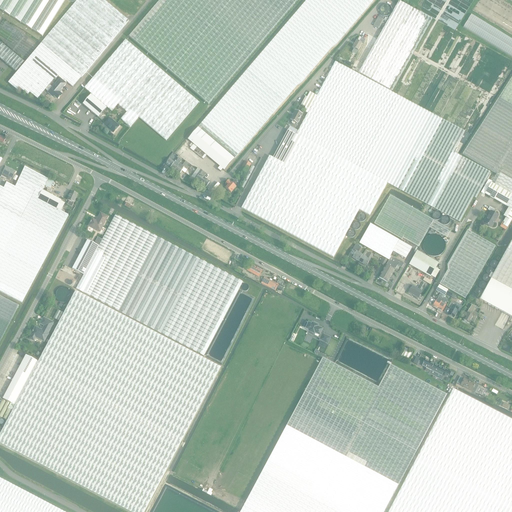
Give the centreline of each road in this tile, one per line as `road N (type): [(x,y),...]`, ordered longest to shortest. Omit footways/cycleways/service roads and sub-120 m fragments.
road 1 (unclassified): [(511,392),(101,177)]
road 2 (primary): [(511,375),(298,263)]
road 3 (unclassified): [(0,366),(101,177)]
road 4 (primary): [(298,263),(118,169)]
road 5 (unclassified): [(367,285),(200,195)]
road 6 (unclassified): [(200,195),(52,115)]
road 7 (unclassified): [(511,358),(367,285)]
road 8 (primary): [(118,169),(0,108)]
